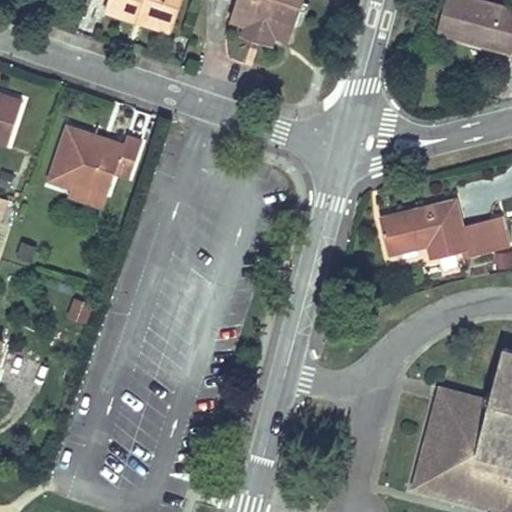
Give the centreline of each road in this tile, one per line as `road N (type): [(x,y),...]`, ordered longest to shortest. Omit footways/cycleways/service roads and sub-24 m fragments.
road 1 (residential): [(343,148),(0,34)]
road 2 (unclassified): [(341,158),(281,375)]
road 3 (residential): [(374,371),(436,314),(511,301)]
road 4 (residential): [(343,511),(374,371)]
road 5 (unclassified): [(281,375),(247,511)]
road 6 (residential): [(341,158),(380,163),(461,137)]
road 7 (unclassified): [(382,0),(351,118)]
